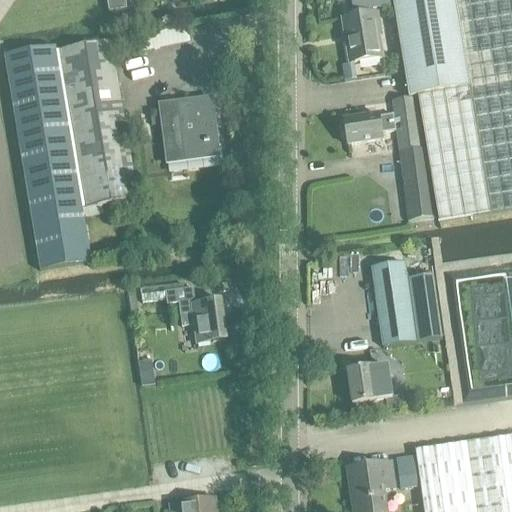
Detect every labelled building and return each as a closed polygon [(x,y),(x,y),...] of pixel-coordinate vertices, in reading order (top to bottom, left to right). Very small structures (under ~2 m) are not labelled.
[(126,10),(124,0),(105,0),(108,13),(126,10)] [(351,0),(355,18),(343,20),(346,42),(350,65),(382,60),(378,39),(381,39),(377,15),(372,15),(372,11),(376,11),(374,0),(351,0)] [(392,0),(409,100),(418,98),(469,90),(454,0),(392,0)] [(511,0),(454,0),(469,90),(418,98),(426,150),(436,220),(436,223),(490,214),(511,210),(511,0)] [(57,52),(56,48),(4,57),(37,274),(91,265),(83,211),(137,202),(111,43),(57,52)] [(204,165),(224,162),(222,148),(218,149),(211,100),(159,107),(167,166),(203,161),(204,165)] [(414,100),(392,103),(400,154),(399,154),(408,223),(436,220),(426,150),(421,151),(414,100)] [(381,136),(395,134),(392,116),(378,119),(378,116),(343,122),(344,126),(342,127),(343,137),(346,137),(348,148),(382,142),(381,136)] [(377,269),(372,270),(383,349),(414,345),(441,341),(432,277),(405,281),(403,265),(401,266),(377,269)] [(183,285),(164,287),(167,306),(179,304),(182,328),(194,327),(197,346),(227,342),(221,302),(195,306),(192,290),(184,291),(183,285)] [(371,371),(371,369),(346,373),(351,406),(391,401),(387,368),(371,371)] [(152,375),(139,377),(140,389),(154,387),(152,375)] [(511,511),(511,438),(415,453),(423,511),(511,511)] [(392,464),(349,470),(347,471),(353,511),(386,511),(383,492),(396,491),(392,464)] [(416,479),(399,481),(401,492),(417,489),(416,479)] [(217,511),(216,501),(168,506),(168,511),(217,511)]
